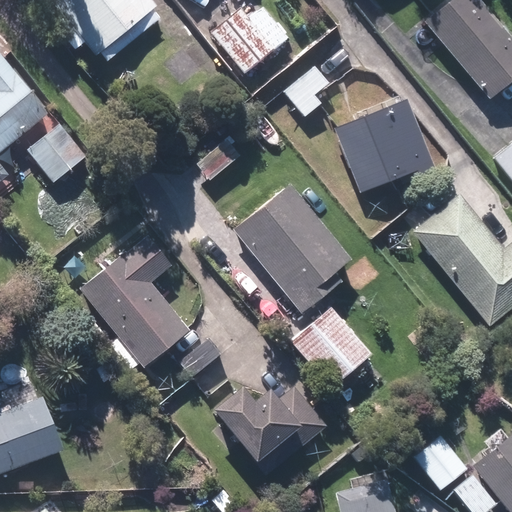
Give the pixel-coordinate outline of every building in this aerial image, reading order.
[(74,48),(84,40),(96,54),(158,2),(156,0),(50,0),(61,12),(51,21),(74,48)] [(511,76),(511,38),(480,0),(455,0),(426,25),(486,98),(511,76)] [(249,12),(243,5),(211,32),(244,70),(287,33),(260,2),(249,12)] [(24,145),(16,135),(49,107),(1,50),(0,50),(0,149),(1,148),(10,158),(24,145)] [(305,117),(322,102),(314,94),(327,82),(313,66),(283,92),(305,117)] [(332,131),(359,191),(398,173),(402,181),(438,164),(406,96),(332,131)] [(62,120),(46,132),(52,140),(31,156),(50,180),(86,151),(62,120)] [(241,153),(225,135),(193,163),(209,181),(241,153)] [(511,141),(494,157),(511,178),(511,141)] [(291,183),(234,232),(303,313),(343,279),(336,271),(354,256),(291,183)] [(511,309),(511,240),(501,249),(456,193),(411,228),(491,327),(511,309)] [(151,278),(171,263),(147,232),(78,286),(142,368),(192,330),(151,278)] [(374,352),(332,304),(291,340),(333,388),(374,352)] [(222,353),(209,337),(180,361),(194,377),(222,353)] [(252,458),(266,474),(325,423),(293,385),(282,395),(271,383),(254,398),(239,381),(213,405),(256,454),(252,458)] [(46,394),(0,410),(0,473),(66,450),(46,394)] [(474,464),(477,468),(453,487),(472,511),(489,511),(503,500),(511,510),(511,432),(510,434),(503,426),(490,437),(497,445),(474,464)] [(468,465),(442,432),(413,455),(439,488),(468,465)] [(400,511),(388,460),(342,471),(351,511),(400,511)]
